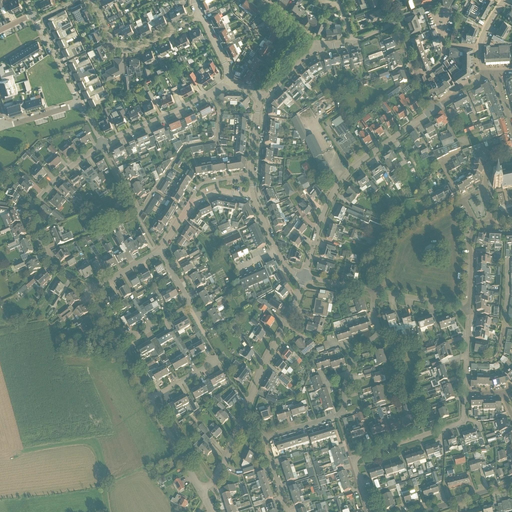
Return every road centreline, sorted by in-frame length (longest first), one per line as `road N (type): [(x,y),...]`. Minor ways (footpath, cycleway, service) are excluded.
road 1 (residential): [(303,277),(333,189),(430,112)]
road 2 (residential): [(263,438),(341,411),(355,350),(377,333),(373,291)]
road 3 (residential): [(91,288),(50,264),(30,209),(52,181),(101,145)]
road 4 (residential): [(462,418),(355,459),(369,511)]
road 5 (residential): [(137,216),(185,147),(216,138),(219,111),(210,93)]
road 6 (residential): [(241,422),(303,277)]
road 7 (residential): [(200,15),(137,46),(116,44),(92,0)]
road 8 (residential): [(463,200),(398,234),(379,292)]
road 9 (residential): [(149,398),(91,288)]
road 10 (residential): [(101,145),(210,93)]
